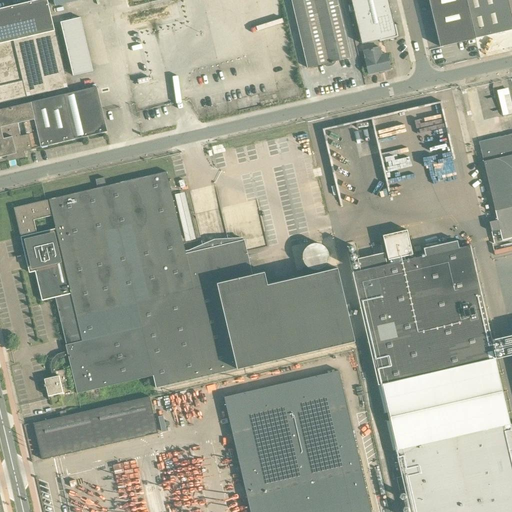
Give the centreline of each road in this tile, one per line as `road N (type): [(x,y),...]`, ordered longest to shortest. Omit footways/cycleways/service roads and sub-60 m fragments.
road 1 (residential): [(0,183),(424,84)]
road 2 (unknown): [(250,48),(236,6),(207,9),(178,18),(167,60)]
